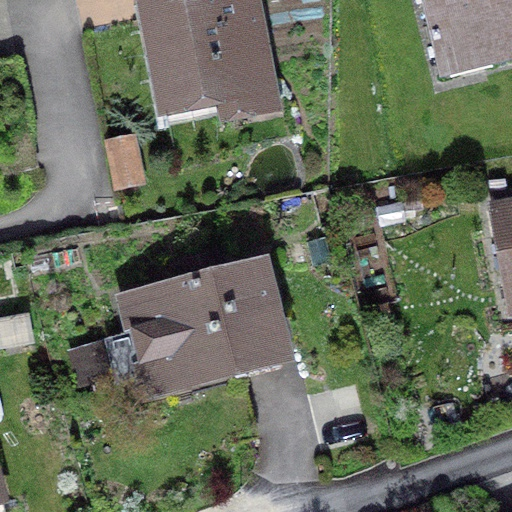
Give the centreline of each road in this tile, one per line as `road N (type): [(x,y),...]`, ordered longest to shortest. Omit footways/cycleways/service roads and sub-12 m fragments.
road 1 (residential): [(0,229),(43,221),(79,193),(48,10)]
road 2 (residential): [(290,511),(511,441)]
